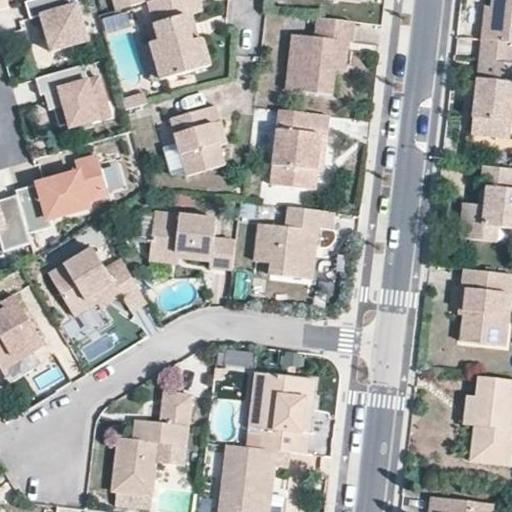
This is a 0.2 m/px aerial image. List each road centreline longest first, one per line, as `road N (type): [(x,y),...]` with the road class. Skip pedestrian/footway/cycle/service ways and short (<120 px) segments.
road 1 (residential): [(41,464),(41,434),(200,332),(385,345)]
road 2 (tertiary): [(385,345),(428,0)]
road 3 (tertiary): [(367,511),(385,345)]
